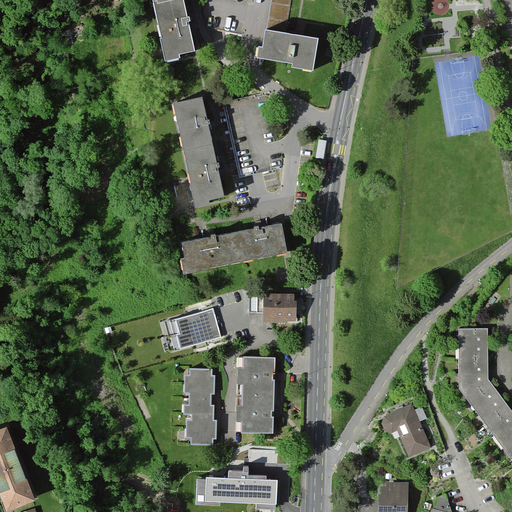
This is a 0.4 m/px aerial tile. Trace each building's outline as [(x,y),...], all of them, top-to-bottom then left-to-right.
[(183,0),(174,0),(154,5),(165,60),(179,57),(179,54),(194,50),(183,0)] [(291,0),(271,0),(267,28),(286,31),(291,0)] [(318,39),(265,30),(263,47),(259,47),(258,58),(292,63),(292,67),(313,70),(318,39)] [(202,98),(172,104),(195,205),(224,199),(202,98)] [(280,225),(181,245),(187,275),(287,255),(280,225)] [(294,289),(264,289),(264,316),(296,316),(297,296),(294,296),(294,289)] [(221,335),(213,306),(165,319),(169,333),(165,334),(169,350),(221,335)] [(457,326),(458,385),(511,453),(511,403),(489,374),(488,325),(457,326)] [(244,362),(239,362),(239,375),(243,376),(243,398),(238,398),(237,424),(273,425),(275,374),(273,374),(273,369),(275,369),(276,352),(244,351),(244,362)] [(212,366),(191,366),(191,371),(186,371),(185,389),(191,389),(191,401),(184,401),(184,411),(190,411),(190,415),(186,415),(186,435),(191,435),(191,441),(214,441),(214,435),(217,435),(217,416),(214,416),(214,401),(211,401),(211,390),(214,390),(214,372),(212,372),(212,366)] [(412,400),(383,411),(382,418),(385,427),(391,430),(398,427),(409,455),(431,446),(412,400)] [(10,428),(0,432),(0,483),(11,511),(39,500),(10,428)] [(276,504),(276,479),(266,479),(266,476),(248,475),(248,466),(242,466),(242,471),(228,470),(227,477),(205,476),(205,478),(195,478),(195,504),(219,505),(219,501),(256,503),(255,508),(274,509),(274,503),(276,504)] [(406,511),(407,480),(378,480),(377,511),(406,511)] [(427,500),(430,511),(454,511),(450,494),(427,500)]
